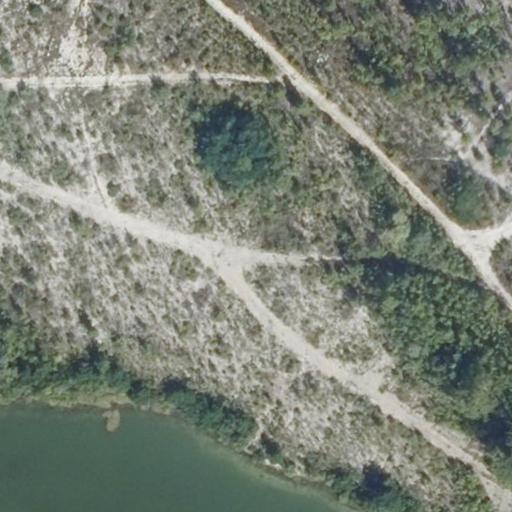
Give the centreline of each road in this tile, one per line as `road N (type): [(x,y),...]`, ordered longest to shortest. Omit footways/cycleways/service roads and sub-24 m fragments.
road 1 (track): [(0,182),(511,321)]
road 2 (track): [(511,316),(216,0)]
